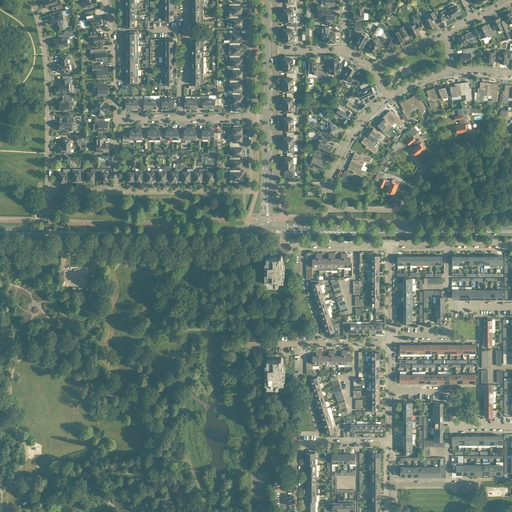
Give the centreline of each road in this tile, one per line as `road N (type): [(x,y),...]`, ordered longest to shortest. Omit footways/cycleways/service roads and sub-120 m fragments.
road 1 (residential): [(511,147),(451,144),(424,166),(401,209),(332,209),(330,175),(354,129),(386,97)]
road 2 (residential): [(116,192),(48,187),(44,52),(32,0)]
road 3 (unclassified): [(20,235),(44,247),(187,246),(201,230)]
road 4 (residential): [(251,192),(116,192)]
road 5 (secondary): [(123,233),(0,229)]
road 6 (residential): [(389,243),(511,243)]
